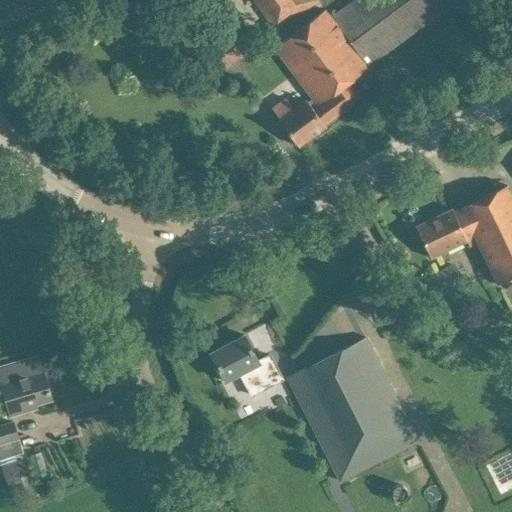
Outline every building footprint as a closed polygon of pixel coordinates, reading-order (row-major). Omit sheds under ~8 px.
[(253,0),(275,30),(316,0),(253,0)] [(449,6),(445,0),(353,0),(333,16),(325,6),(274,45),(314,98),(309,101),(305,96),(292,106),(286,98),(272,109),(280,119),(278,120),(298,146),(325,126),(325,125),(360,98),(348,82),(449,6)] [(246,53),(232,34),(213,48),(228,67),(246,53)] [(511,281),(511,196),(507,185),(460,207),(460,208),(453,211),(452,209),(415,226),(431,260),(469,242),(472,248),(479,245),(499,288),(511,281)] [(454,262),(424,280),(434,296),(463,278),(454,262)] [(258,362),(244,335),(211,353),(225,380),(238,373),(251,396),(266,386),(255,364),(258,362)] [(418,441),(365,337),(287,377),(339,481),(418,441)] [(53,401),(44,369),(43,369),(39,354),(0,365),(0,383),(10,417),(37,409),(36,405),(53,401)] [(0,459),(22,453),(17,438),(19,438),(14,421),(0,425),(0,459)]
